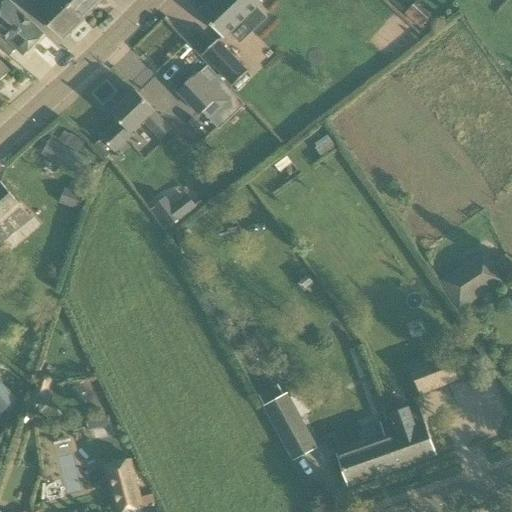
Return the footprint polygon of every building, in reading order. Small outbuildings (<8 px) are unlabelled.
[(0,37),(3,35),(24,55),(43,35),(7,0),(6,0),(0,6),(0,37)] [(63,0),(30,0),(39,9),(35,13),(62,38),(62,39),(82,19),(63,0)] [(63,0),(82,19),(101,0),(63,0)] [(259,0),(214,0),(200,14),(225,40),(231,35),(244,22),(254,32),(267,18),(258,8),(263,4),(259,0)] [(410,4),(403,13),(418,26),(426,17),(410,4)] [(218,41),(203,56),(231,86),(247,71),(218,41)] [(0,77),(8,70),(0,60),(0,77)] [(194,76),(177,92),(200,115),(202,113),(209,119),(227,101),(200,73),(195,78),(194,76)] [(154,111),(149,105),(135,90),(111,113),(125,128),(130,133),(132,132),(132,133),(144,122),(157,136),(160,139),(171,129),(154,111)] [(92,160),(51,139),(49,142),(42,138),(36,149),(43,153),(41,155),(83,177),(92,160)] [(21,207),(0,181),(0,245),(7,239),(13,246),(26,235),(20,228),(31,219),(21,207)] [(79,207),(82,194),(62,189),(58,202),(79,207)] [(165,198),(155,206),(170,227),(181,219),(165,198)] [(459,308),(502,281),(484,254),(442,281),(459,308)] [(458,380),(445,344),(399,361),(412,397),(458,380)] [(0,383),(0,410),(2,413),(17,399),(1,383),(0,383)] [(262,400),(281,390),(278,383),(258,393),(262,400)] [(285,396),(265,407),(293,460),(317,447),(303,421),(299,423),(285,396)] [(383,438),(337,454),(342,467),(349,486),(394,470),(436,455),(430,436),(420,410),(411,413),(408,406),(407,407),(407,409),(390,416),(389,413),(387,414),(389,420),(378,424),(383,438)] [(107,415),(85,420),(88,430),(110,425),(107,415)] [(131,459),(104,466),(115,511),(125,511),(143,508),(131,459)] [(71,491),(81,490),(79,472),(69,473),(71,491)]
